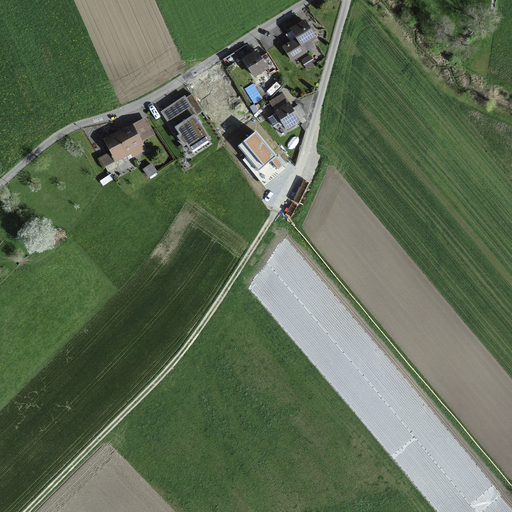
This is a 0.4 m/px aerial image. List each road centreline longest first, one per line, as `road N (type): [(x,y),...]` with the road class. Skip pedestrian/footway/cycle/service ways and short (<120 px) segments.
road 1 (track): [(26,511),(178,358),(270,216)]
road 2 (residential): [(0,184),(54,135),(141,103),(310,0)]
road 3 (residential): [(345,0),(301,157),(270,216)]
